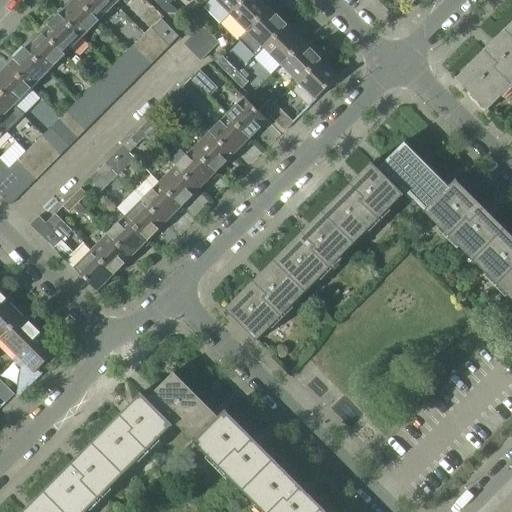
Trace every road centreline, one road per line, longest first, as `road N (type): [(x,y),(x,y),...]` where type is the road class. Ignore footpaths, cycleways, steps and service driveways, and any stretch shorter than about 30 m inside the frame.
road 1 (residential): [(170,294),(399,64)]
road 2 (residential): [(384,511),(170,294)]
road 3 (residential): [(117,347),(0,231)]
road 4 (residential): [(0,463),(117,347)]
road 5 (residential): [(511,175),(399,64)]
